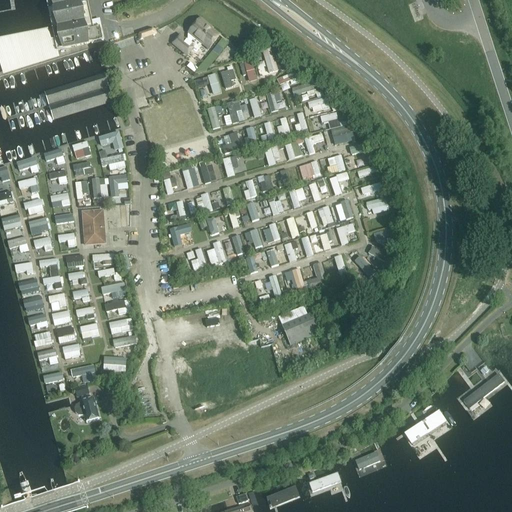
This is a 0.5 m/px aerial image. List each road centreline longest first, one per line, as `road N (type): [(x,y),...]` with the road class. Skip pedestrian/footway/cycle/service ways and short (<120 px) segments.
road 1 (primary): [(197,462),(357,399),(394,367),(428,315),(444,257),(441,190),(411,119),(371,76)]
road 2 (unclassified): [(143,511),(339,446),(414,394),(511,303)]
road 3 (primary): [(45,511),(197,462)]
road 4 (primary): [(263,0),(371,76)]
road 5 (unclassified): [(511,119),(473,0)]
